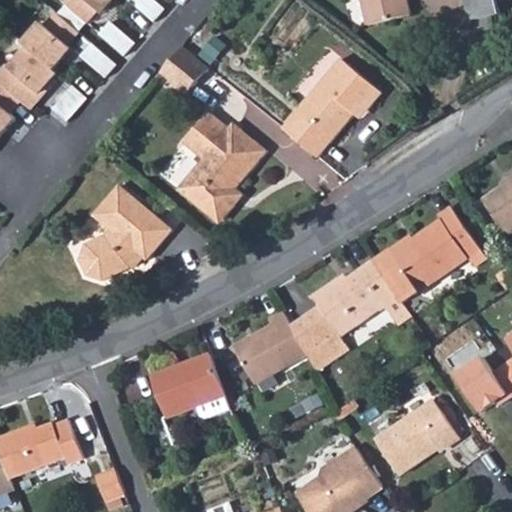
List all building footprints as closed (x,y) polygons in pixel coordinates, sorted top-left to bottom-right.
[(66,0),(64,3),(87,22),(98,9),(102,13),(111,0),(66,0)] [(129,0),(154,21),(165,8),(155,0),(129,0)] [(362,0),(369,26),(413,15),(409,0),(362,0)] [(497,0),(466,0),(472,22),(473,21),(493,16),(501,14),(497,0)] [(57,12),(79,31),(87,22),(64,3),(57,12)] [(0,136),(16,117),(10,113),(21,100),(32,108),(55,80),(54,78),(59,73),(55,69),(72,48),(68,45),(79,31),(57,12),(46,26),(42,23),(24,44),(27,46),(10,66),(7,64),(0,72),(0,136)] [(495,26),(493,16),(473,21),(476,31),(495,26)] [(126,55),(137,42),(111,21),(100,34),(126,55)] [(216,38),(207,50),(217,57),(226,46),(216,38)] [(108,77),(118,64),(93,43),(83,55),(108,77)] [(184,47),(163,73),(176,83),(181,77),(195,88),(211,69),(184,47)] [(320,158),(356,115),(357,114),(353,111),(360,103),(369,111),(384,93),(343,59),(285,129),(320,158)] [(189,94),(195,88),(181,77),(176,83),(189,94)] [(54,111),(69,123),(89,100),(74,87),(54,111)] [(369,111),(360,103),(353,111),(357,114),(356,115),(362,120),(369,111)] [(231,129),(211,113),(186,143),(205,160),(180,190),(218,221),(225,220),(236,207),(235,200),(232,197),(238,189),(269,152),(235,124),(231,129)] [(511,234),(511,177),(508,180),(510,182),(485,200),(510,236),(511,234)] [(149,261),(175,230),(121,186),(96,216),(112,230),(107,235),(87,245),(82,261),(89,276),(104,281),(132,269),(143,256),(149,261)] [(245,196),(238,189),(232,197),(235,200),(236,207),(245,196)] [(483,250),(453,207),(440,217),(443,221),(415,240),(416,242),(396,256),(392,250),(375,261),(404,304),(421,292),(470,258),(483,250)] [(392,250),(396,256),(416,242),(415,240),(412,236),(392,250)] [(489,258),(483,250),(470,258),(476,267),(489,258)] [(322,307),(294,326),(310,355),(320,372),(352,350),(343,338),(387,307),(400,325),(413,316),(404,304),(375,261),(343,283),(341,279),(315,297),(322,307)] [(510,287),(511,285),(511,269),(511,267),(501,274),(510,287)] [(294,326),(285,312),(272,320),(275,326),(237,347),(257,384),(310,355),(294,326)] [(201,407),(229,396),(213,355),(155,377),(171,419),(201,407)] [(511,398),(511,370),(508,365),(496,373),(485,357),(459,376),(484,413),(509,395),(511,398)] [(229,396),(201,407),(205,417),(209,420),(234,410),(229,396)] [(448,448),(462,438),(436,399),(377,440),(402,475),(446,445),(448,448)] [(336,414),(341,420),(359,407),(355,401),(336,414)] [(31,428),(0,440),(0,441),(15,479),(68,458),(71,465),(86,459),(71,420),(57,426),(56,423),(33,432),(31,428)] [(15,479),(0,441),(0,496),(19,489),(15,479)] [(299,494),(311,511),(350,511),(349,510),(368,496),(370,499),(385,487),(358,447),(323,472),(321,479),(299,494)] [(267,465),(280,460),(276,448),(263,454),(267,465)] [(108,501),(123,496),(127,494),(118,471),(99,478),(108,501)] [(123,496),(108,501),(112,511),(127,506),(123,496)]
